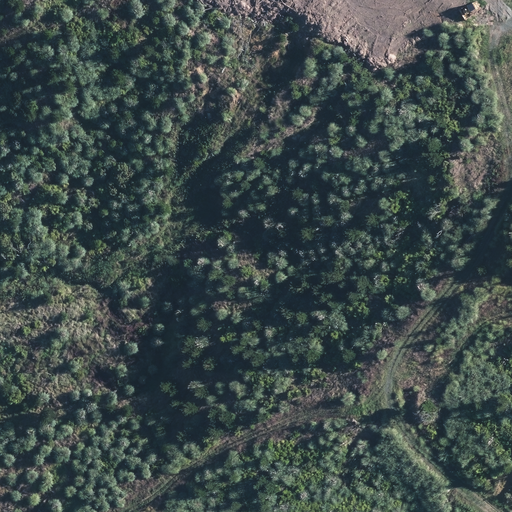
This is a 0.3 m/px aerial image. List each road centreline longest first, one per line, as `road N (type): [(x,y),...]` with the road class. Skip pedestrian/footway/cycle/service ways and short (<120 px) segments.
road 1 (track): [(511,165),(467,264),(391,361),(389,393),(413,446),(497,511)]
road 2 (track): [(511,13),(493,36),(495,88),(511,142)]
